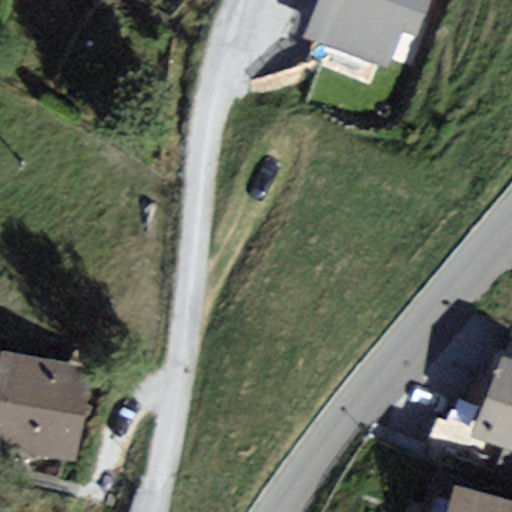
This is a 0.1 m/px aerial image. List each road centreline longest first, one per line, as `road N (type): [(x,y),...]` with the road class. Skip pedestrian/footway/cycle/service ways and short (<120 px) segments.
road 1 (residential): [(151,511),(210,114),(236,0)]
road 2 (residential): [(285,511),(511,222)]
